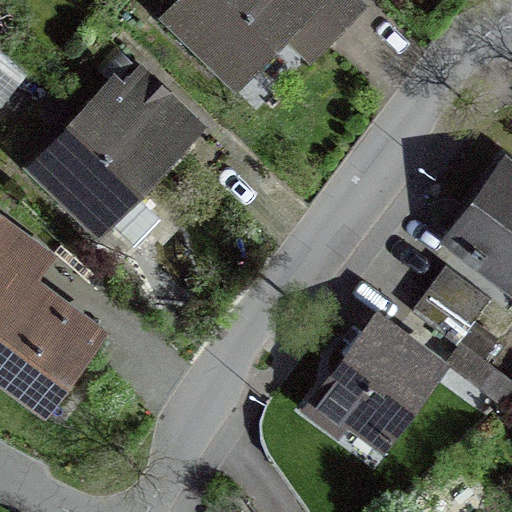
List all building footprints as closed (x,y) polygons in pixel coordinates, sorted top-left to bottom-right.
[(237,80),(301,13),(326,38),(356,7),(348,0),(181,0),(168,13),(237,80)] [(36,165),(98,225),(193,126),(139,74),(117,97),(109,90),(85,115),(84,114),(36,165)] [(511,175),(496,163),(441,235),(511,287),(511,175)] [(0,285),(0,373),(42,405),(94,335),(26,284),(44,259),(0,226),(0,283),(1,284),(0,285)] [(443,267),(425,290),(472,324),(489,301),(443,267)] [(425,290),(408,313),(454,347),(472,324),(425,290)] [(345,413),(381,440),(434,369),(373,324),(309,410),(333,429),(345,413)] [(503,402),(511,388),(511,385),(454,347),(449,355),(491,383),(485,391),(503,402)]
